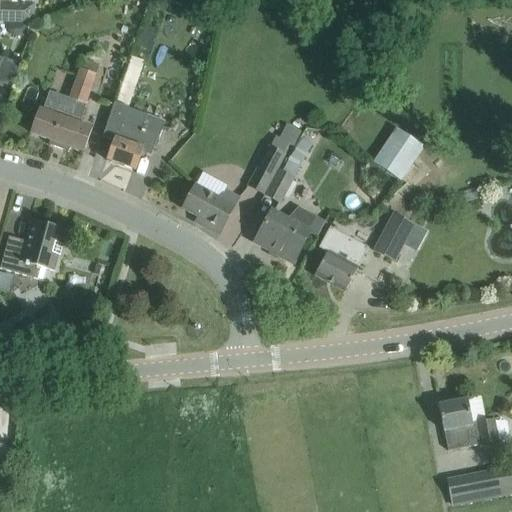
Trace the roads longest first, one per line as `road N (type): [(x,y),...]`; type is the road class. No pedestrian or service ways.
road 1 (unclassified): [(245,359),(239,312),(224,276),(202,253),(169,232),(0,165)]
road 2 (tertiary): [(245,359),(511,321)]
road 3 (tertiary): [(0,383),(245,359)]
